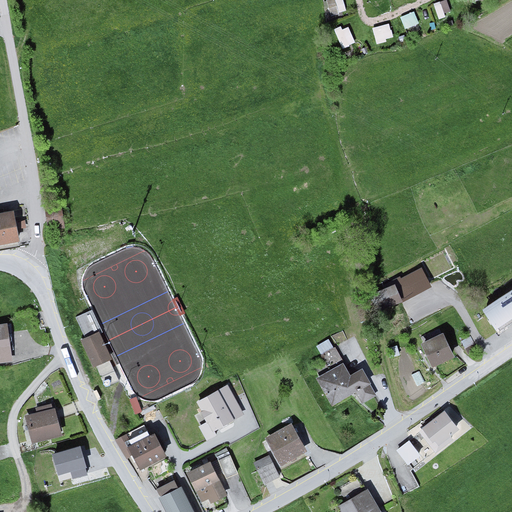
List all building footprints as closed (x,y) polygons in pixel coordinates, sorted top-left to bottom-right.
[(344,0),(327,0),(331,14),(347,10),(344,0)] [(401,15),(406,27),(419,22),(414,9),(401,15)] [(373,26),(378,42),(394,37),(390,22),(373,26)] [(342,46),(355,42),(349,24),(336,28),(342,46)] [(61,208),(47,210),(50,229),(64,227),(61,208)] [(11,210),(0,211),(0,243),(15,242),(11,210)] [(390,284),(398,300),(431,284),(423,267),(390,284)] [(371,293),(379,309),(398,300),(390,284),(371,293)] [(511,291),(483,312),(496,330),(511,318),(511,291)] [(6,323),(0,324),(0,362),(12,360),(6,323)] [(93,331),(78,338),(91,366),(106,359),(93,331)] [(418,343),(429,366),(451,356),(440,333),(418,343)] [(339,362),(312,377),(328,406),(364,386),(354,367),(345,372),(339,362)] [(223,387),(193,403),(208,433),(238,417),(223,387)] [(52,408),(24,415),(31,443),(60,435),(52,408)] [(441,411),(424,426),(439,444),(457,428),(441,411)] [(265,436),(279,464),(304,451),(290,423),(265,436)] [(152,432),(127,446),(138,467),(163,453),(152,432)] [(408,439),(393,449),(404,465),(419,455),(408,439)] [(79,446),(50,456),(56,476),(85,467),(79,446)] [(229,454),(218,459),(226,477),(237,473),(229,454)] [(268,457),(255,464),(262,479),(275,472),(268,457)] [(212,459),(188,470),(199,494),(208,490),(214,502),(228,496),(212,459)] [(192,511),(177,478),(156,488),(167,511),(192,511)] [(378,511),(364,489),(337,506),(340,511),(378,511)]
